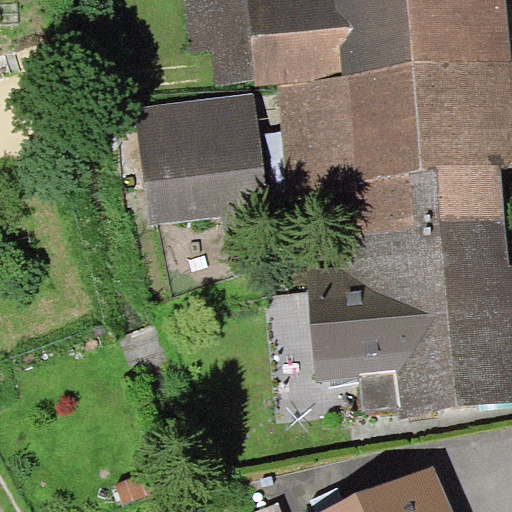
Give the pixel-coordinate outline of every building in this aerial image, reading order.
[(214,84),(256,78),(249,0),(186,0),(190,53),(211,49),(214,84)] [(275,81),(276,84),(511,62),(511,48),(507,0),(249,0),(256,78),(257,83),(275,81)] [(511,166),(511,62),(276,84),(287,238),(505,222),(501,167),(511,166)] [(253,92),(133,106),(147,223),(267,208),(253,92)] [(511,264),(508,264),(505,222),(287,238),(290,285),(310,284),(316,376),(359,373),(362,408),(397,405),(398,413),(511,404),(511,264)] [(452,511),(432,465),(324,511),(452,511)]
